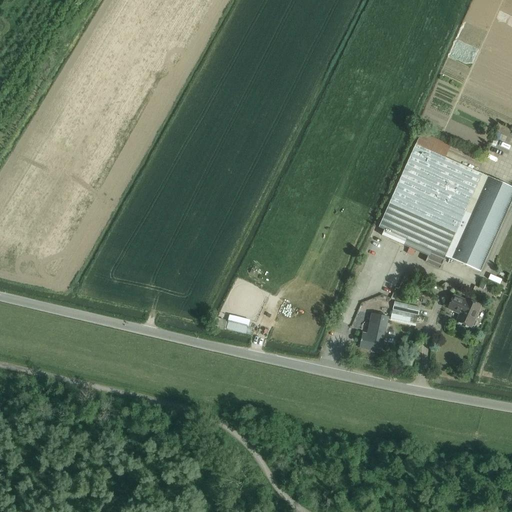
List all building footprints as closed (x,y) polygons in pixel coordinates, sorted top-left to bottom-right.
[(446,158),(450,147),(421,133),(379,228),(384,231),(382,236),(414,251),(416,245),(432,252),(426,263),(440,269),(445,257),(481,273),(511,202),(511,187),(483,175),(446,158)] [(480,288),(490,292),(492,288),(490,287),(482,283),(480,288)] [(419,297),(409,294),(407,302),(417,305),(419,297)] [(448,309),(456,313),(457,311),(461,313),(457,322),(471,328),(472,326),(474,327),(477,322),(474,321),(481,307),(466,300),(466,301),(454,296),(448,309)] [(391,319),(416,325),(420,308),(394,302),(391,319)] [(388,318),(383,317),(383,314),(379,313),(378,316),(371,315),(367,335),(363,334),(360,349),(374,351),(374,353),(380,355),(388,318)] [(227,330),(246,335),(248,326),(229,321),(227,330)] [(406,366),(412,368),(415,359),(408,357),(406,366)]
